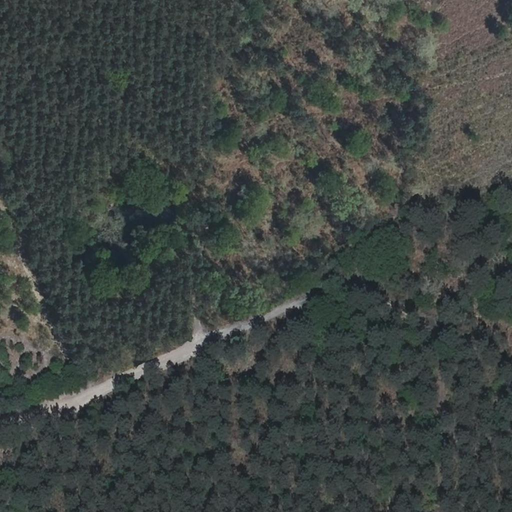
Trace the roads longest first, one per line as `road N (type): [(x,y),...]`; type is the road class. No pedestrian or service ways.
road 1 (track): [(511,364),(360,282),(0,422)]
road 2 (unknown): [(85,0),(72,396)]
road 3 (track): [(216,0),(198,345)]
road 4 (track): [(0,212),(69,386)]
road 5 (track): [(445,511),(444,331)]
